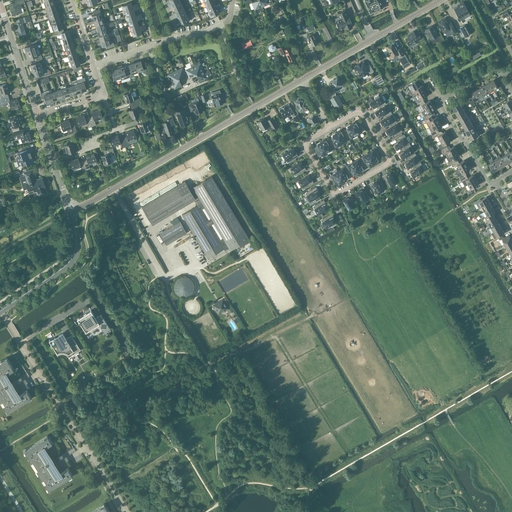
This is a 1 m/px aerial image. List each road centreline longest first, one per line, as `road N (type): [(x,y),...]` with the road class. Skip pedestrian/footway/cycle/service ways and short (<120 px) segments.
road 1 (unclassified): [(72,215),(302,79)]
road 2 (unknown): [(165,281),(209,365),(156,406),(73,426)]
road 3 (residential): [(0,311),(126,511)]
road 4 (residential): [(330,127),(362,115),(385,165),(334,192),(308,140)]
road 5 (unknown): [(307,511),(306,489),(261,419),(240,361),(231,355),(209,365)]
road 6 (residential): [(495,183),(458,136),(442,99),(492,70),(511,72)]
road 7 (unclassified): [(0,311),(71,259),(72,215)]
